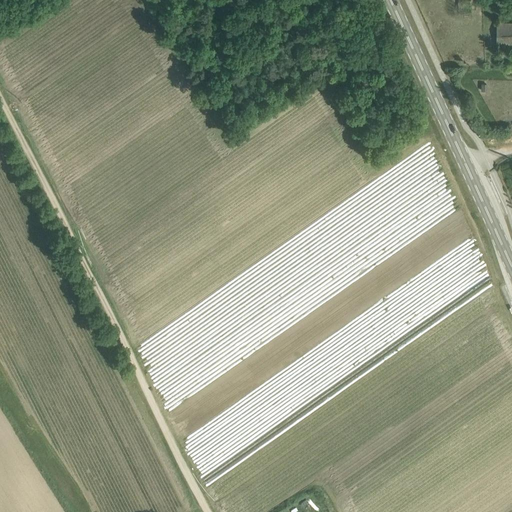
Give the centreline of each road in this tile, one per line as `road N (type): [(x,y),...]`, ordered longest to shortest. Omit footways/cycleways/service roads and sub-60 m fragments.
road 1 (track): [(212,511),(0,95)]
road 2 (primary): [(511,267),(390,0)]
